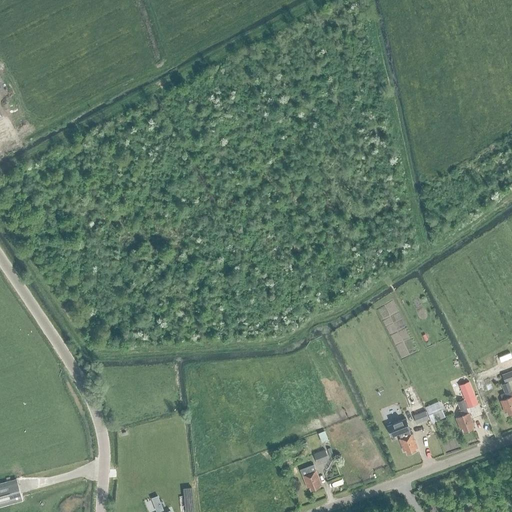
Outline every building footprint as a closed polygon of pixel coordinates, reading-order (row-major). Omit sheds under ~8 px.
[(511,370),(502,375),(504,382),(511,378),(511,370)] [(469,382),(460,386),(468,408),(478,404),(469,382)] [(503,400),(501,401),(505,413),(508,412),(510,415),(511,414),(511,397),(503,400)] [(467,409),(464,400),(457,403),(460,411),(458,412),(460,417),(455,418),(460,430),(462,430),(463,433),(472,429),(471,428),(474,427),(469,413),(468,414),(466,409),(467,409)] [(432,413),(436,421),(445,417),(442,409),(432,413)] [(417,426),(428,422),(425,413),(414,417),(417,426)] [(399,440),(404,451),(406,450),(408,454),(416,451),(415,449),(417,448),(412,435),(411,435),(409,431),(410,430),(406,419),(387,426),(392,437),(399,435),(401,439),(399,440)] [(328,459),(325,450),(313,454),(317,463),(328,459)] [(316,472),(313,465),(300,470),(302,477),(303,477),(307,489),(309,488),(311,491),(319,488),(318,486),(321,485),(316,472)] [(0,511),(0,506),(22,500),(16,480),(0,484),(0,511)] [(193,511),(191,489),(183,490),(185,511),(193,511)]
